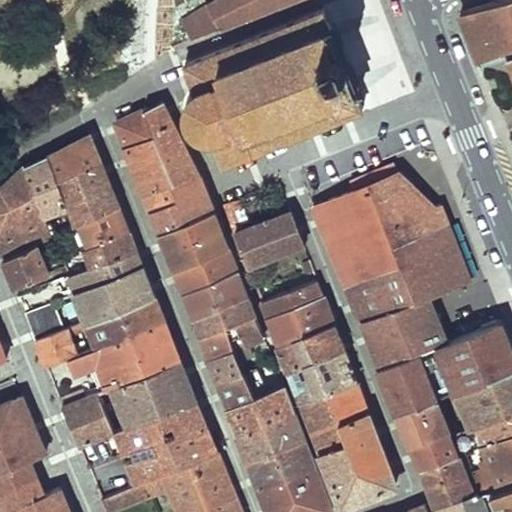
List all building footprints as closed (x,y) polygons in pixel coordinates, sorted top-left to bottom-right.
[(215,0),(201,9),(212,31),(289,0),(215,0)] [(511,0),(497,0),(461,11),(471,38),(480,61),(509,52),(511,51),(511,0)] [(324,8),(185,64),(196,90),(193,93),(190,97),(187,102),(186,106),(185,111),(186,116),(187,121),(189,125),(192,129),(196,133),(200,135),(205,137),(210,137),(214,137),(225,164),(364,108),(358,92),(363,90),(353,65),(350,67),(342,46),(345,45),(335,20),(330,23),(324,8)] [(143,108),(175,182),(199,173),(163,100),(143,108)] [(116,121),(146,194),(175,182),(143,108),(116,121)] [(49,154),(59,180),(101,160),(91,134),(49,154)] [(49,154),(25,166),(3,188),(0,193),(0,246),(4,257),(38,242),(53,236),(44,214),(69,205),(59,180),(49,154)] [(59,180),(69,205),(82,200),(90,218),(120,205),(101,160),(59,180)] [(257,173),(264,188),(280,182),(273,166),(257,173)] [(314,206),(361,322),(363,322),(362,319),(429,295),(430,297),(433,296),(432,294),(458,284),(459,286),(470,281),(448,223),(440,203),(434,206),(412,182),(399,171),(391,174),(389,172),(387,171),(381,171),(367,177),(368,184),(314,206)] [(151,208),(161,230),(166,228),(214,209),(199,173),(175,182),(181,197),(151,208)] [(151,208),(181,197),(175,182),(146,194),(151,208)] [(222,196),(225,203),(241,197),(237,188),(226,192),(222,196)] [(225,203),(228,213),(236,210),(245,206),(241,197),(225,203)] [(90,218),(80,222),(89,246),(129,229),(120,205),(90,218)] [(166,242),(176,268),(229,247),(214,209),(166,228),(171,240),(166,242)] [(228,213),(235,232),(242,229),(239,222),(241,221),(236,210),(228,213)] [(242,229),(235,232),(248,265),(304,243),(291,210),(242,229)] [(75,224),(73,224),(83,248),(86,247),(89,246),(80,222),(75,224)] [(166,228),(161,230),(166,242),(171,240),(166,228)] [(89,246),(86,247),(93,265),(137,249),(129,229),(89,246)] [(4,257),(16,286),(50,272),(38,242),(4,257)] [(176,268),(186,292),(238,268),(229,247),(176,268)] [(69,274),(76,292),(143,264),(137,249),(93,265),(69,274)] [(157,295),(143,264),(76,292),(88,322),(157,295)] [(186,292),(195,317),(248,295),(238,268),(186,292)] [(262,300),(280,343),(307,332),(297,306),(323,295),(316,279),(262,300)] [(166,319),(157,295),(88,322),(90,326),(97,345),(166,319)] [(195,317),(202,335),(237,321),(256,314),(248,295),(195,317)] [(297,306),(307,332),(335,321),(325,295),(323,295),(297,306)] [(363,322),(380,367),(418,352),(437,344),(448,340),(430,297),(429,295),(362,319),(363,322)] [(26,311),(36,338),(65,328),(55,301),(26,311)] [(237,321),(246,343),(265,335),(256,314),(237,321)] [(444,361),(456,391),(511,368),(511,342),(502,318),(448,340),(437,344),(444,361)] [(79,352),(69,356),(76,372),(97,363),(103,360),(114,385),(181,359),(166,319),(97,345),(79,352)] [(69,326),(72,333),(90,326),(88,322),(84,321),(69,326)] [(237,321),(202,335),(210,356),(236,346),(236,347),(246,343),(237,321)] [(307,332),(317,358),(346,347),(335,321),(307,332)] [(36,338),(46,364),(69,356),(79,352),(72,333),(69,326),(65,328),(36,338)] [(280,343),(289,369),(317,358),(307,332),(280,343)] [(0,362),(8,358),(0,337),(0,362)] [(437,344),(418,352),(425,369),(444,361),(437,344)] [(236,346),(210,356),(220,382),(246,370),(236,347),(236,346)] [(289,369),(302,401),(330,391),(358,381),(346,347),(317,358),(289,369)] [(380,367),(398,413),(437,399),(425,369),(418,352),(380,367)] [(114,385),(113,385),(129,425),(197,399),(181,359),(114,385)] [(97,363),(108,387),(113,385),(114,385),(103,360),(97,363)] [(246,370),(257,394),(267,390),(256,366),(246,370)] [(511,368),(456,391),(469,423),(469,426),(511,409),(511,368)] [(220,382),(229,406),(257,394),(246,370),(220,382)] [(358,381),(330,391),(340,421),(369,410),(358,381)] [(229,406),(239,432),(295,410),(284,383),(267,390),(257,394),(229,406)] [(61,398),(63,404),(87,395),(85,389),(61,398)] [(87,395),(63,404),(81,446),(116,431),(99,391),(87,395)] [(330,391),(302,401),(313,430),(321,451),(342,505),(397,484),(369,410),(340,421),(330,391)] [(22,396),(12,400),(24,429),(34,425),(22,396)] [(123,428),(132,451),(155,442),(167,438),(164,429),(166,428),(176,424),(180,432),(207,422),(197,399),(129,425),(123,428)] [(398,413),(411,444),(450,430),(437,399),(398,413)] [(0,493),(7,510),(13,507),(15,511),(72,511),(62,486),(45,494),(38,497),(24,462),(31,459),(48,452),(36,424),(34,425),(24,429),(12,400),(0,404),(0,493)] [(469,423),(450,430),(458,453),(484,443),(511,432),(511,409),(469,426),(469,423)] [(239,432),(249,458),(277,448),(306,438),(295,410),(239,432)] [(180,432),(170,437),(172,444),(182,465),(219,450),(207,422),(180,432)] [(123,428),(116,431),(125,453),(132,451),(123,428)] [(155,442),(158,449),(172,444),(170,437),(166,428),(164,429),(167,438),(155,442)] [(411,444),(421,467),(458,453),(450,430),(411,444)] [(458,453),(421,467),(436,506),(461,496),(471,493),(473,498),(490,491),(511,482),(511,432),(484,443),(490,459),(480,463),(482,469),(474,472),(477,477),(469,480),(458,453)] [(277,448),(289,477),(317,466),(306,438),(277,448)] [(182,465),(172,444),(158,449),(128,461),(135,479),(137,484),(182,465)] [(249,458),(261,488),(289,477),(277,448),(249,458)] [(131,486),(102,498),(107,511),(110,511),(170,488),(178,507),(181,506),(183,511),(243,511),(219,450),(182,465),(137,484),(131,486)] [(31,459),(24,462),(38,497),(45,494),(31,459)] [(261,488),(269,511),(324,511),(334,509),(317,466),(289,477),(261,488)] [(511,511),(511,482),(490,491),(498,511),(511,511)] [(498,511),(490,491),(473,498),(471,493),(461,496),(467,511),(498,511)] [(467,511),(461,496),(436,506),(438,511),(467,511)] [(431,511),(427,503),(404,511),(403,511),(431,511)]
